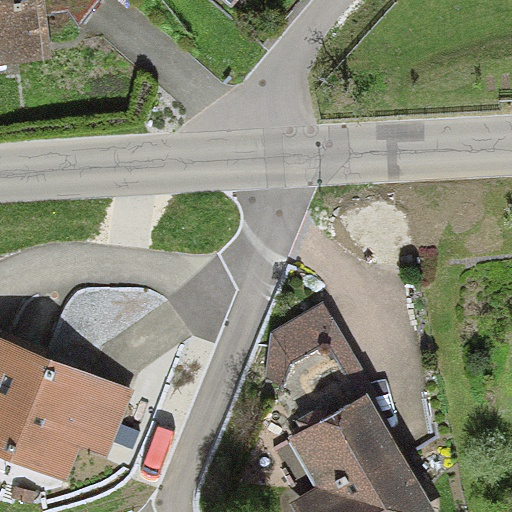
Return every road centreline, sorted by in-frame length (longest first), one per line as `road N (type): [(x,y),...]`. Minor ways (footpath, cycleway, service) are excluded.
road 1 (residential): [(294,155),(174,503),(178,511)]
road 2 (unknown): [(276,209),(373,308),(415,412)]
road 3 (tertiary): [(294,155),(511,146)]
road 4 (tertiary): [(0,170),(209,158)]
road 5 (residential): [(209,158),(339,0)]
